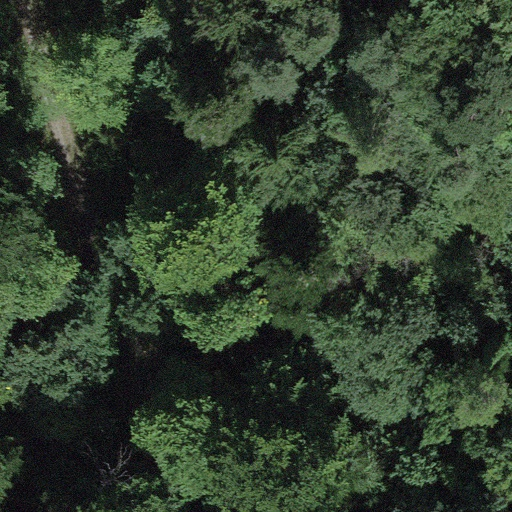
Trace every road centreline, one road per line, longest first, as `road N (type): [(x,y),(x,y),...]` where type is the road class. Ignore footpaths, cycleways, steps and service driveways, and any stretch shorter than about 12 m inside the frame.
road 1 (track): [(182,511),(30,0)]
road 2 (track): [(360,0),(425,129),(511,178)]
